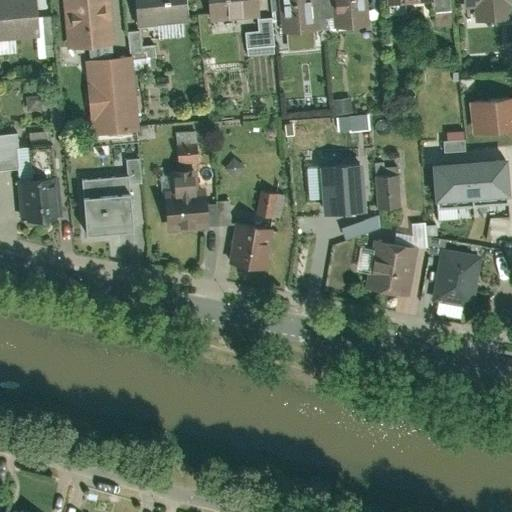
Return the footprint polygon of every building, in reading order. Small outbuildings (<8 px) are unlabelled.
[(0,0),(0,41),(41,38),(37,0),(0,0)] [(115,47),(110,0),(59,0),(64,51),(115,47)] [(191,27),(188,0),(133,0),(136,32),(191,27)] [(262,19),(260,0),(208,0),(210,24),(262,19)] [(313,0),(277,0),(281,39),(317,35),(313,0)] [(366,0),(333,0),(337,35),(370,32),(366,0)] [(436,6),(435,0),(387,0),(389,10),(436,6)] [(511,0),(458,0),(460,12),(475,10),(476,28),(509,25),(507,7),(511,6),(511,0)] [(138,132),(131,57),(84,61),(91,137),(138,132)] [(511,96),(469,100),(472,138),(511,134),(511,96)] [(467,157),(465,130),(445,131),(447,158),(467,157)] [(361,216),(357,156),(317,159),(321,219),(361,216)] [(505,158),(465,161),(469,206),(508,203),(505,158)] [(469,206),(465,161),(433,164),(436,208),(469,206)] [(378,208),(404,206),(401,165),(375,167),(378,208)] [(167,235),(207,233),(204,179),(164,182),(167,235)] [(59,223),(56,182),(21,185),(24,226),(59,223)] [(258,215),(275,217),(278,192),(261,189),(258,215)] [(87,241),(134,238),(131,193),(83,196),(87,241)] [(274,230),(237,223),(228,267),(265,274),(274,230)] [(411,302),(419,252),(378,246),(369,295),(411,302)] [(475,310),(483,257),(439,249),(430,303),(475,310)]
